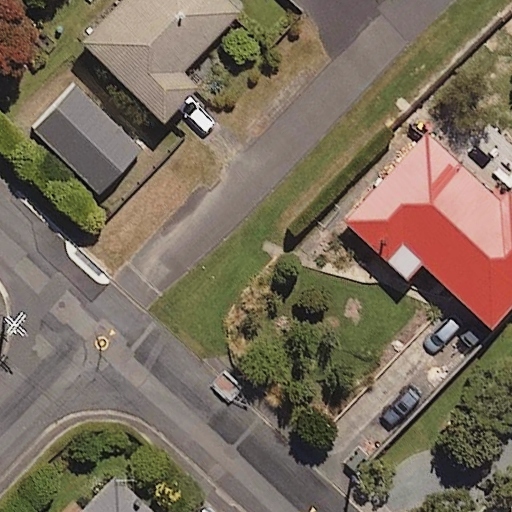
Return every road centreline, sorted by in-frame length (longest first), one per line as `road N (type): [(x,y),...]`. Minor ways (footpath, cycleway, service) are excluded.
road 1 (residential): [(424,0),(110,323)]
road 2 (residential): [(310,511),(110,323)]
road 3 (residential): [(110,323),(0,436)]
road 4 (residential): [(110,323),(0,219)]
